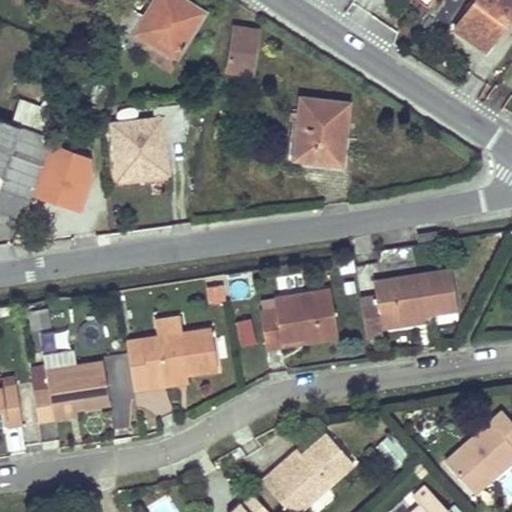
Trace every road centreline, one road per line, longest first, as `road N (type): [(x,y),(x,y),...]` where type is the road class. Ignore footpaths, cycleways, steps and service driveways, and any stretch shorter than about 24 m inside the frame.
road 1 (residential): [(0,483),(125,460),(279,395),(511,352)]
road 2 (residential): [(511,193),(0,275)]
road 3 (tertiary): [(511,148),(283,0)]
